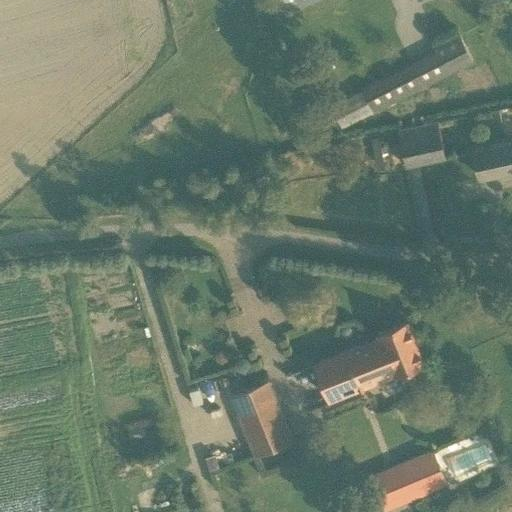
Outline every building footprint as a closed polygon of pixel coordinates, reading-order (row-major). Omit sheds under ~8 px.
[(373,111),(473,60),(459,32),(433,45),(436,51),(362,89),(373,111)] [(398,130),(406,166),(445,157),(437,122),(398,130)] [(511,142),(475,151),(480,177),(511,170),(511,142)] [(316,361),(317,364),(331,398),(394,373),(425,361),(408,320),(378,332),(379,336),(316,361)] [(269,380),(232,394),(255,453),(293,438),(269,380)] [(433,449),(372,475),(386,508),(447,482),(433,449)]
